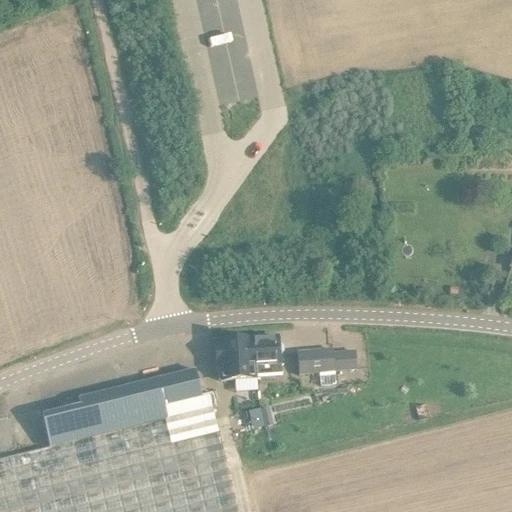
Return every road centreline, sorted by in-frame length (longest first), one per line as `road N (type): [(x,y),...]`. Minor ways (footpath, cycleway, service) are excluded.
road 1 (unclassified): [(511,328),(365,313),(171,325)]
road 2 (unclassified): [(0,386),(171,325)]
